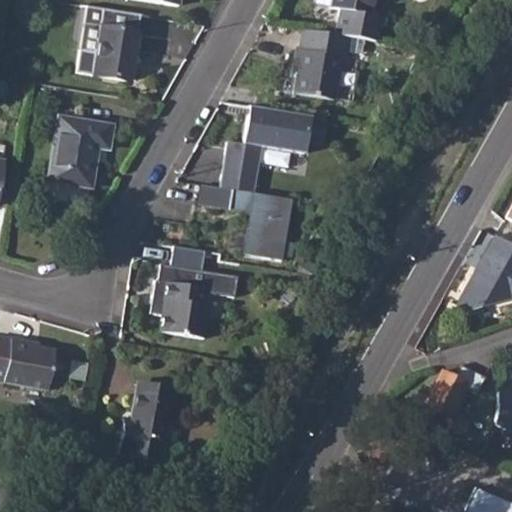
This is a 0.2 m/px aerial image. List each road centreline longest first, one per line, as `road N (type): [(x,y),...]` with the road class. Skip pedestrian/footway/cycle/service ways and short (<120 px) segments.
road 1 (residential): [(246,0),(82,302),(0,279)]
road 2 (tertiary): [(511,125),(376,363)]
road 3 (tertiary): [(376,363),(286,511)]
road 4 (residential): [(511,331),(397,370),(376,363)]
